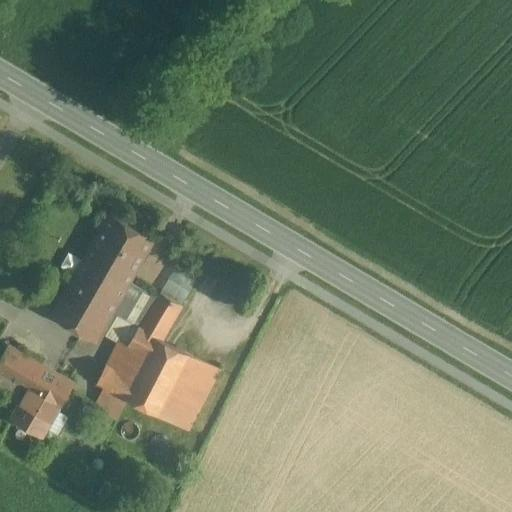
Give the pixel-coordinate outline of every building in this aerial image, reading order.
[(156,239),(110,213),(87,253),(133,279),(156,239)] [(87,253),(51,315),(96,341),(102,332),(131,282),(133,279),(87,253)] [(184,301),(197,278),(177,266),(164,290),(184,301)] [(131,282),(102,332),(119,341),(119,339),(128,344),(140,325),(141,326),(158,298),(131,282)] [(181,305),(162,293),(158,298),(141,326),(151,332),(161,338),(162,338),(181,305)] [(141,326),(140,325),(128,344),(119,339),(119,341),(98,382),(119,393),(151,332),(141,326)] [(162,338),(161,338),(151,332),(119,393),(165,416),(196,356),(162,338)] [(72,383),(10,347),(0,363),(0,391),(21,404),(13,418),(43,435),(72,383)] [(221,368),(196,356),(165,416),(189,429),(221,368)]
